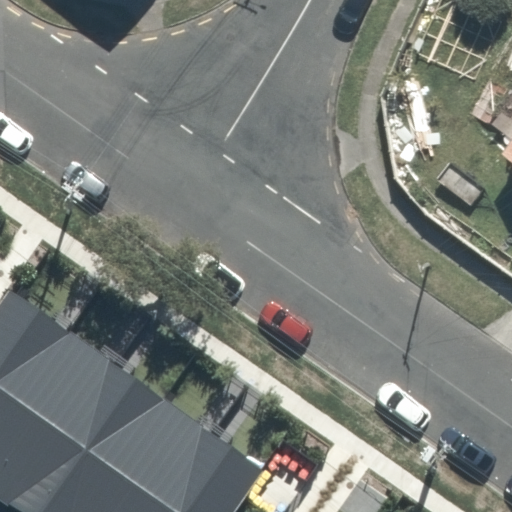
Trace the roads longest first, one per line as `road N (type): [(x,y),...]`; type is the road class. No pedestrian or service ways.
road 1 (residential): [(511,427),(188,201)]
road 2 (residential): [(188,201),(310,0)]
road 3 (residential): [(188,201),(0,68)]
